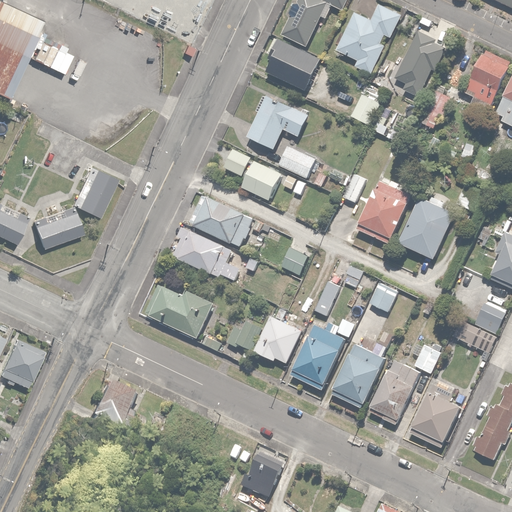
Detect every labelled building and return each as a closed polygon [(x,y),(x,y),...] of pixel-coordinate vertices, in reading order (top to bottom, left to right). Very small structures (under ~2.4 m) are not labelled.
[(350,0),(299,0),(283,32),(313,47),(334,4),(345,9),(350,0)] [(511,0),(492,0),(511,8),(511,0)] [(374,19),(357,11),(339,49),(361,59),(358,65),(376,74),(405,14),(382,3),(374,19)] [(38,30),(0,12),(0,89),(9,93),(38,30)] [(442,40),(420,30),(398,76),(411,83),(409,88),(421,94),(434,67),(440,70),(449,52),(439,47),(442,40)] [(324,58),(279,36),(269,55),(275,58),(270,69),(309,89),(324,58)] [(488,54),(485,53),(468,92),(477,96),(472,106),(489,113),(511,61),(511,58),(491,49),(488,54)] [(505,118),(511,122),(511,82),(497,110),(507,115),(505,118)] [(456,100),(434,87),(417,117),(439,129),(456,100)] [(384,102),(364,93),(353,115),(373,124),(384,102)] [(312,114),(282,99),(281,102),(266,95),(259,110),(263,111),(252,135),(279,148),(289,127),(302,134),(312,114)] [(289,144),(280,163),(309,177),(319,158),(289,144)] [(286,173),(258,159),(245,185),(273,199),(286,173)] [(79,207),(102,218),(118,182),(96,172),(79,207)] [(356,174),(346,194),(357,200),(368,180),(356,174)] [(416,195),(382,179),(359,227),(393,243),(416,195)] [(469,182),(460,203),(479,212),(489,192),(469,182)] [(206,194),(193,220),(239,243),(237,247),(245,251),(253,234),(250,232),(256,219),(206,194)] [(459,213),(423,197),(402,241),(438,257),(459,213)] [(0,205),(0,232),(18,241),(28,219),(0,205)] [(37,221),(45,244),(84,230),(76,208),(37,221)] [(222,277),(225,272),(237,278),(245,261),(234,256),(237,248),(195,229),(181,258),(222,277)] [(511,231),(508,230),(498,252),(503,254),(493,277),(511,285),(511,231)] [(370,271),(353,264),(349,273),(351,273),(347,282),(361,289),(370,271)] [(332,279),(317,307),(328,313),(343,285),(332,279)] [(147,315),(204,340),(221,302),(190,289),(189,292),(162,281),(147,315)] [(401,290),(382,281),(372,302),(391,311),(401,290)] [(474,322),(499,335),(511,309),(511,305),(488,293),(474,322)] [(354,303),(348,314),(358,320),(364,309),(354,303)] [(273,312),(255,348),(278,359),(280,357),(292,362),(309,328),(288,318),(291,312),(282,307),(279,314),(273,312)] [(499,335),(474,322),(462,316),(454,333),(491,352),(499,335)] [(237,326),(229,341),(239,346),(241,342),(251,347),(263,326),(251,320),(245,330),(237,326)] [(349,320),(343,331),(352,336),(358,324),(349,320)] [(318,324),(295,372),(325,387),(349,336),(341,332),(344,326),(334,321),(330,330),(318,324)] [(208,334),(205,341),(223,350),(227,343),(208,334)] [(0,373),(0,374),(27,385),(30,379),(32,379),(45,350),(16,337),(0,373)] [(360,343),(336,391),(365,406),(390,356),(386,354),(390,345),(382,341),(377,351),(360,343)] [(371,410),(396,423),(399,417),(402,418),(426,370),(406,361),(402,370),(393,366),(371,410)] [(139,393),(110,380),(97,410),(126,423),(139,393)] [(438,383),(414,430),(445,446),(466,405),(453,398),(456,392),(438,383)] [(476,442),(482,444),(480,449),(497,457),(504,440),(509,443),(511,435),(511,430),(510,429),(511,424),(511,384),(508,383),(503,393),(508,395),(504,403),(501,402),(499,406),(494,404),(489,414),(494,416),(484,436),(479,435),(476,442)] [(243,484),(271,496),(286,462),(263,452),(253,475),(248,473),(243,484)] [(404,511),(384,502),(379,511),(404,511)]
